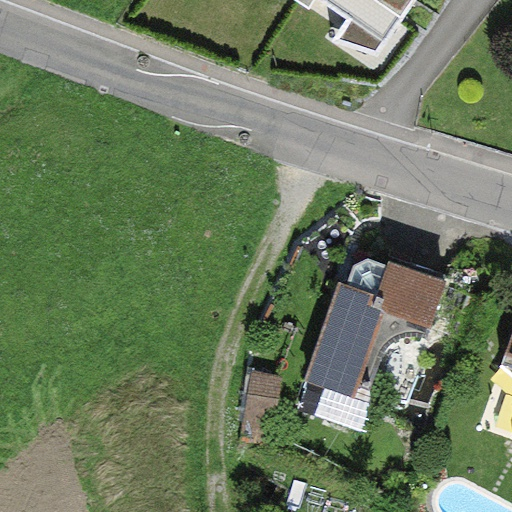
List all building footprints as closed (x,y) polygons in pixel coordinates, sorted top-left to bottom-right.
[(317,0),(381,42),(409,0),(317,0)] [(377,296),(343,284),(309,384),(358,399),(361,388),(373,391),(384,358),(389,348),(395,342),(403,338),(411,336),(419,336),(429,338),(449,275),(391,256),(377,296)] [(499,304),(471,294),(456,336),(483,346),(499,304)] [(511,340),(503,365),(511,368),(511,340)] [(274,378),(255,373),(246,410),(265,415),(274,378)]
